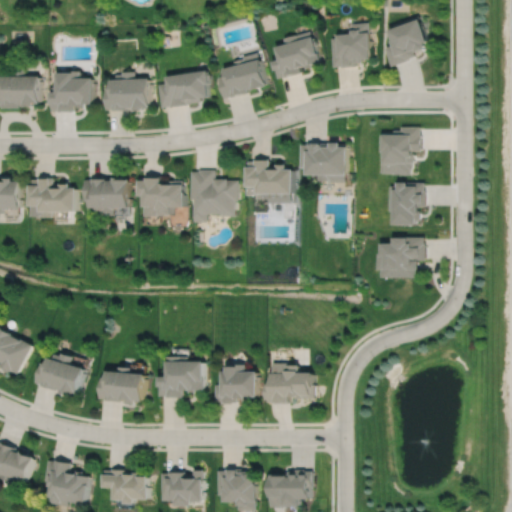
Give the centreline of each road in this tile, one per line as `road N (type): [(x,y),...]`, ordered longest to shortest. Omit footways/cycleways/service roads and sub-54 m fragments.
road 1 (residential): [(463,0),(461,281),(435,319),(379,339),(355,361),(344,394),(344,511)]
road 2 (residential): [(0,144),(177,140),(346,99),(463,97)]
road 3 (residential): [(344,436),(104,433),(0,403)]
